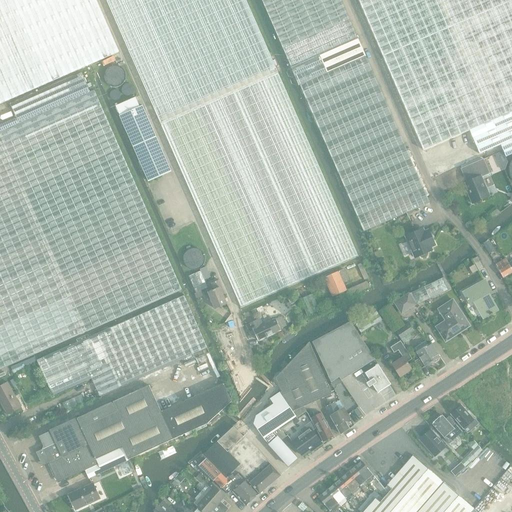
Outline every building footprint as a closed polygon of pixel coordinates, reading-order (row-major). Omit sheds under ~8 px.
[(0,0),(0,105),(9,102),(118,56),(116,53),(93,0),(0,0)] [(147,98),(240,308),(358,256),(248,5),(247,5),(245,0),(105,0),(130,57),(147,98)] [(319,59),(359,41),(340,0),(261,0),(289,61),(364,232),(429,203),(366,59),(326,76),(319,59)] [(511,0),(358,0),(423,150),(469,130),(511,112),(511,0)] [(366,59),(359,41),(319,59),(326,76),(366,59)] [(129,81),(129,80),(128,77),(127,74),(124,71),(120,70),(116,70),(114,71),(112,73),(111,74),(109,76),(108,80),(109,82),(109,84),(111,87),(112,88),(114,90),(118,91),(122,90),(124,89),(125,88),(127,87),(128,85),(129,83),(129,81)] [(52,396),(91,379),(110,371),(118,389),(182,360),(194,355),(199,352),(207,349),(208,349),(95,91),(90,93),(82,74),(10,105),(16,119),(0,125),(0,370),(35,355),(35,357),(37,361),(52,396)] [(136,98),(115,106),(119,115),(119,116),(147,182),(171,171),(142,106),(140,107),(136,98)] [(511,112),(469,130),(479,154),(501,145),(506,157),(511,153),(511,112)] [(503,151),(495,154),(502,171),(505,169),(508,162),(503,151)] [(489,197),(481,176),(489,173),(483,160),(461,169),(467,182),(465,183),(470,195),(468,195),(472,204),(489,197)] [(407,242),(400,245),(405,256),(412,253),(415,258),(419,256),(421,258),(423,259),(425,259),(427,257),(427,255),(427,253),(432,251),(430,248),(435,246),(428,231),(424,233),(422,229),(405,237),(407,242)] [(205,259),(205,256),(204,254),(202,251),(200,250),(198,249),(194,248),(191,249),(189,251),(187,252),(185,255),(185,259),(186,263),(188,266),(191,268),(194,269),(198,269),(200,268),(202,266),(204,264),(204,263),(205,261),(205,259)] [(478,271),(483,269),(477,257),(472,260),(478,271)] [(504,260),(496,265),(503,278),(511,272),(511,271),(507,264),(504,260)] [(361,263),(357,265),(364,280),(368,279),(361,263)] [(200,269),(200,271),(204,280),(210,278),(206,267),(200,269)] [(348,280),(343,270),(325,278),(333,297),(346,291),(342,283),(348,280)] [(204,280),(200,271),(188,276),(195,293),(207,288),(204,280)] [(443,278),(424,287),(429,298),(449,289),(443,278)] [(370,280),(347,290),(350,295),(363,290),(364,291),(368,289),(367,288),(372,286),(370,280)] [(214,309),(226,304),(222,295),(224,294),(219,281),(211,284),(214,290),(207,293),(214,309)] [(498,311),(488,294),(491,292),(485,281),(463,293),(469,304),(473,302),(483,319),(498,311)] [(401,314),(416,305),(408,293),(393,302),(401,314)] [(312,294),(300,299),(308,316),(320,311),(312,294)] [(469,326),(452,301),(438,310),(446,321),(436,328),(445,342),(469,326)] [(393,333),(403,326),(390,305),(379,312),(393,333)] [(361,333),(376,323),(382,320),(375,309),(354,322),(361,333)] [(282,316),(275,320),(276,322),(280,329),(286,326),(282,316)] [(275,320),(275,319),(263,325),(260,318),(245,325),(251,337),(255,335),(258,341),(280,330),(280,329),(276,322),(275,320)] [(313,343),(323,365),(327,375),(327,374),(331,383),(339,378),(342,382),(362,369),(365,374),(370,382),(367,384),(370,388),(373,386),(378,394),(391,386),(351,322),(313,343)] [(414,331),(409,324),(396,333),(401,340),(414,331)] [(438,360),(439,358),(431,343),(428,345),(425,341),(418,346),(414,349),(420,360),(419,361),(417,359),(414,361),(419,369),(424,366),(425,367),(432,362),(435,363),(438,360)] [(413,360),(401,342),(391,348),(394,354),(399,351),(403,358),(404,358),(407,363),(413,360)] [(310,343),(276,379),(281,392),(282,392),(280,393),(279,393),(296,417),(297,418),(302,414),(306,411),(304,406),(332,394),(331,393),(327,384),(324,376),(320,367),(310,343)] [(199,352),(194,355),(196,359),(206,355),(209,353),(207,349),(199,352)] [(209,353),(206,355),(217,378),(220,377),(209,353)] [(194,355),(182,360),(185,365),(196,360),(196,359),(194,355)] [(24,366),(37,361),(35,357),(11,367),(14,373),(25,368),(24,366)] [(404,358),(403,358),(392,365),(401,378),(412,371),(407,363),(404,358)] [(91,379),(99,397),(118,389),(110,371),(91,379)] [(334,389),(342,383),(342,382),(339,378),(331,383),(334,389)] [(21,408),(8,383),(0,387),(0,401),(8,415),(21,408)] [(85,470),(89,478),(207,424),(231,402),(223,384),(161,412),(149,386),(50,431),(38,437),(43,448),(43,450),(36,453),(42,466),(49,463),(58,483),(85,470)] [(256,417),(253,425),(263,439),(288,466),(289,465),(297,458),(281,441),(277,437),(274,433),(279,429),(280,428),(295,418),(296,417),(279,393),(270,399),(273,404),(256,417)] [(81,395),(63,403),(63,404),(66,412),(85,403),(81,395)] [(341,435),(354,426),(340,400),(334,403),(339,411),(331,417),(341,435)] [(334,403),(325,407),(330,417),(331,417),(339,411),(334,403)] [(471,431),(477,426),(472,421),(475,419),(468,412),(467,413),(461,406),(458,409),(456,408),(451,412),(451,415),(463,429),(466,426),(471,431)] [(312,421),(316,429),(323,442),(333,437),(321,413),(310,418),(312,421)] [(432,424),(443,438),(449,445),(462,433),(448,417),(445,420),(441,416),(432,424)] [(303,436),(292,443),(304,457),(313,449),(315,450),(322,444),(313,432),(316,429),(312,421),(299,430),(303,436)] [(218,441),(204,455),(206,458),(229,482),(223,488),(228,494),(231,491),(233,492),(246,480),(249,484),(271,465),(267,460),(244,436),(243,437),(233,427),(218,441)] [(435,457),(445,448),(430,431),(419,440),(435,457)] [(478,445),(460,463),(464,468),(482,450),(478,445)] [(367,509),(363,511),(471,511),(474,509),(414,456),(410,460),(403,463),(404,466),(387,486),(392,490),(381,502),(376,498),(374,501),(367,509)] [(229,482),(206,458),(201,463),(199,465),(214,481),(215,480),(223,488),(229,482)] [(132,472),(127,461),(119,464),(124,476),(132,472)] [(376,478),(362,461),(355,467),(369,484),(376,478)] [(450,471),(455,476),(464,468),(460,463),(450,471)] [(271,465),(249,484),(260,495),(281,475),(271,465)] [(349,472),(363,489),(369,484),(355,467),(349,472)] [(361,491),(347,474),(340,479),(354,496),(361,491)] [(340,479),(334,485),(348,501),(354,496),(340,479)] [(246,480),(233,492),(246,506),(247,506),(251,503),(260,495),(249,484),(246,480)] [(226,511),(229,509),(221,502),(226,496),(211,481),(201,492),(222,511),(226,511)] [(100,499),(93,484),(71,494),(78,509),(100,499)] [(334,485),(328,490),(342,507),(348,501),(334,485)] [(323,502),(327,507),(331,511),(335,511),(342,507),(328,490),(321,495),(325,500),(323,502)] [(379,495),(374,491),(369,496),(370,498),(374,501),(376,498),(379,495)] [(202,511),(210,511),(213,510),(214,511),(222,511),(201,492),(192,502),(198,508),(198,507),(202,511)] [(185,497),(191,502),(193,499),(187,494),(185,497)] [(369,496),(362,504),(362,505),(367,509),(374,501),(370,498),(369,496)] [(166,511),(169,511),(172,509),(163,501),(159,506),(166,511)]
